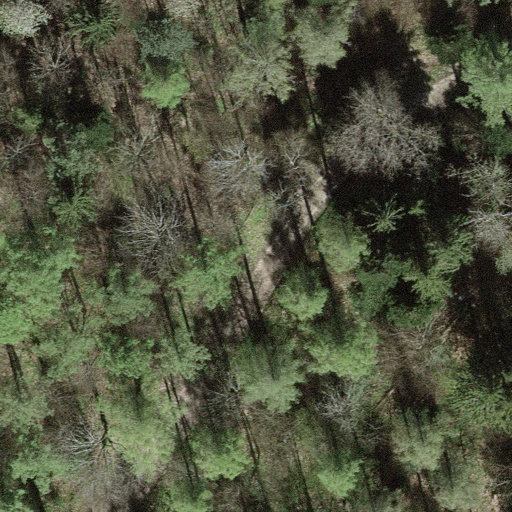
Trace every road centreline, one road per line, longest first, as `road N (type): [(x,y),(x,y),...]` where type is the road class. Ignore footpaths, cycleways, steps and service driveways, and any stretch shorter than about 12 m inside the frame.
road 1 (track): [(113,511),(279,242),(385,118),(511,53)]
road 2 (track): [(449,350),(501,472),(508,511)]
